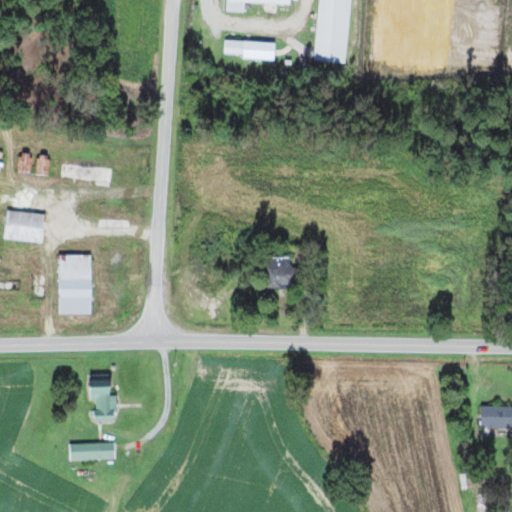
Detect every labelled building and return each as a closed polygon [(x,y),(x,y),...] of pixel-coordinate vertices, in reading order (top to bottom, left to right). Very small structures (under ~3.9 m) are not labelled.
[(245,3),(291,5),(291,0),(227,0),(227,12),(244,12),(245,3)] [(347,63),(351,0),(318,0),(315,61),(347,63)] [(243,59),(275,60),(275,42),(225,41),(224,54),(243,54),(243,59)] [(46,215),(8,210),(4,238),(42,243),(46,215)] [(92,314),(91,256),(58,256),(59,315),(92,314)] [(300,288),(299,267),(291,268),(291,257),(266,258),(267,289),(300,288)] [(95,421),(116,420),(116,394),(111,394),(110,373),(91,374),(91,399),(95,399),(95,421)] [(511,426),(511,405),(481,405),(481,426),(511,426)] [(70,443),(70,459),(115,457),(114,442),(70,443)]
